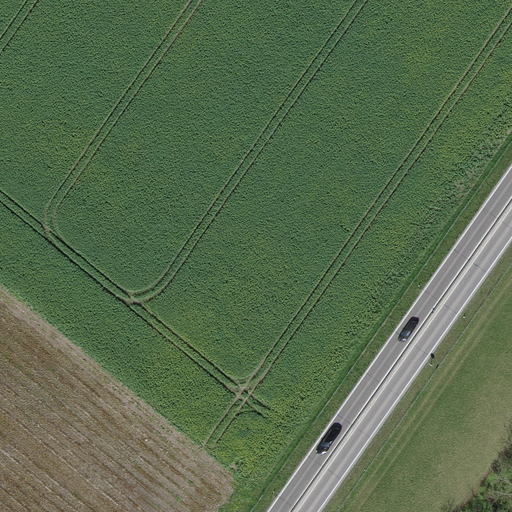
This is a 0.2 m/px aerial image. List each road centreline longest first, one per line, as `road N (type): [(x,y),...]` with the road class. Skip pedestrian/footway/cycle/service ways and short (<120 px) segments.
road 1 (trunk): [(511,180),(277,511)]
road 2 (trunk): [(305,511),(511,218)]
road 3 (track): [(243,511),(341,376)]
